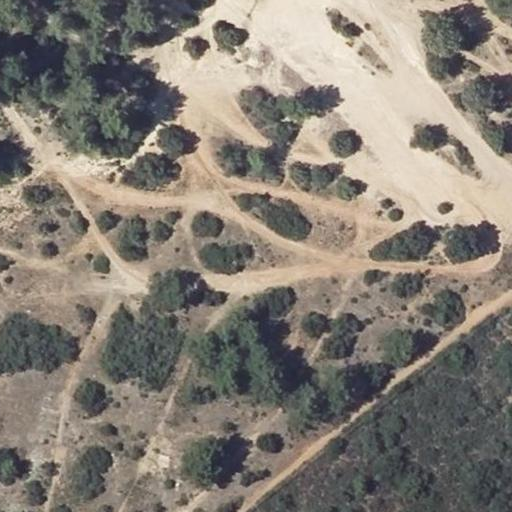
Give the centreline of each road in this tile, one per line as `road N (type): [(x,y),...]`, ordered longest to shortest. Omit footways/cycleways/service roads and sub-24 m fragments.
road 1 (track): [(369,0),(511,180)]
road 2 (track): [(439,88),(255,0)]
